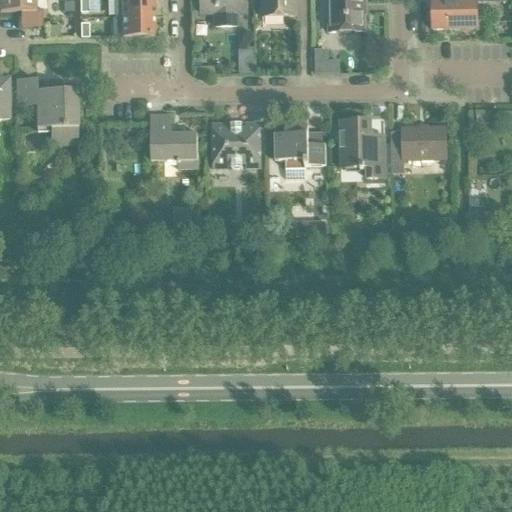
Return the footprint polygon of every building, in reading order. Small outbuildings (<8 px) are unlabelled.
[(34,0),(0,0),(0,14),(20,14),(20,28),(41,27),(41,12),(35,13),(34,0)] [(88,0),(80,1),(80,15),(88,14),(88,0)] [(152,0),(121,0),(121,19),(153,18),(152,0)] [(200,0),(201,15),(215,15),(216,28),(236,28),(236,14),(246,14),(245,0),(200,0)] [(261,0),(262,19),(296,18),(295,0),(261,0)] [(327,0),(328,34),(364,33),(363,0),(327,0)] [(462,0),(463,3),(432,4),(432,32),(477,31),(477,4),(487,4),(486,0),(462,0)] [(73,3),(64,3),(64,13),(73,13),(73,3)] [(153,18),(121,19),(122,39),(154,38),(153,18)] [(88,25),(80,25),(80,39),(88,39),(88,25)] [(36,81),(15,82),(16,108),(35,108),(36,134),(50,134),(50,148),(77,147),(76,92),(36,93),(36,81)] [(0,122),(8,122),(7,82),(0,82),(0,122)] [(165,117),(150,118),(151,163),(177,163),(177,171),(197,171),(197,136),(166,137),(165,117)] [(489,118),(477,118),(477,126),(489,126),(489,118)] [(371,124),(340,124),(340,170),(366,170),(367,181),(385,180),(384,144),(371,145),(371,124)] [(226,126),(212,127),(213,172),(227,171),(227,166),(246,166),(246,171),(261,171),(260,126),(246,126),(246,131),(226,131),(226,126)] [(307,127),(274,128),(274,164),(285,163),(286,181),(305,181),(305,168),(326,168),(325,147),(322,147),(322,134),(307,134),(307,127)] [(402,134),(390,134),(391,176),(404,175),(404,162),(445,161),(445,130),(402,131),(402,134)] [(198,210),(187,211),(187,238),(199,238),(198,210)] [(448,214),(425,215),(426,236),(449,235),(448,214)] [(102,223),(101,236),(131,236),(131,223),(102,223)] [(325,225),(315,225),(316,237),(326,236),(325,225)]
